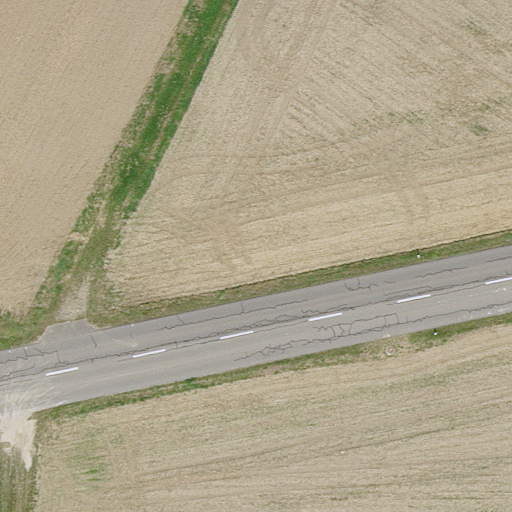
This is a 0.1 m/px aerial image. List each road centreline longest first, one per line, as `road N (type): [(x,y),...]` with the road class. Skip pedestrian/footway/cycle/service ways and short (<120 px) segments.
road 1 (tertiary): [(511,273),(0,371)]
road 2 (track): [(263,0),(89,354)]
road 3 (track): [(17,511),(25,366)]
